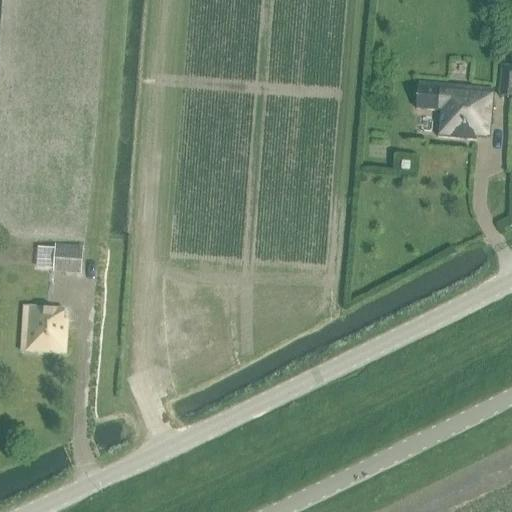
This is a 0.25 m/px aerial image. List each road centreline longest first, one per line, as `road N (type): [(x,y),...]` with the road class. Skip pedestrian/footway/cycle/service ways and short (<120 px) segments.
road 1 (tertiary): [(511,280),(31,511)]
road 2 (tertiary): [(274,511),(511,395)]
